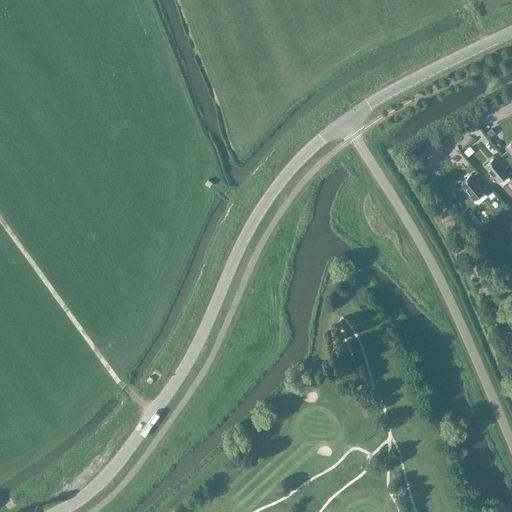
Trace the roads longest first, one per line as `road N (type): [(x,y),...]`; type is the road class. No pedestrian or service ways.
road 1 (tertiary): [(61,511),(115,467),(151,417),(270,195),(346,121)]
road 2 (unclassified): [(511,444),(472,346),(346,121)]
road 3 (tertiary): [(346,121),(511,32)]
